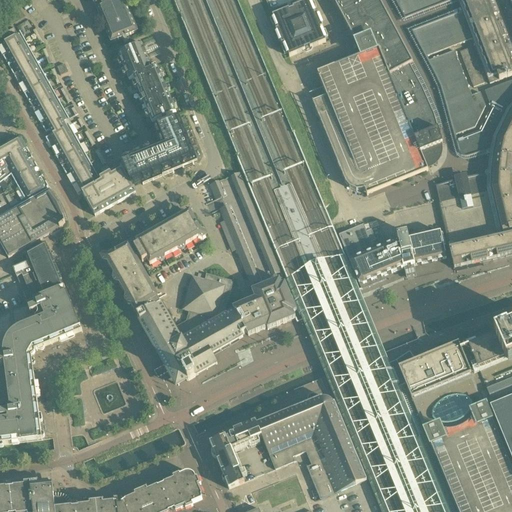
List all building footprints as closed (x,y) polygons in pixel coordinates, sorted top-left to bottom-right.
[(92,0),(112,46),(146,32),(133,0),(92,0)] [(265,0),(270,11),(296,0),(265,0)] [(326,98),(313,103),(346,183),(348,182),(349,185),(351,187),(354,189),(357,190),(360,190),(363,189),(364,189),(365,192),(366,195),(367,196),(368,196),(397,184),(398,184),(426,172),(428,172),(428,171),(427,167),(426,166),(425,166),(421,156),(422,156),(422,154),(425,153),(425,152),(430,150),(430,151),(435,149),(434,148),(439,146),(440,147),(442,146),(442,145),(442,144),(438,131),(438,130),(434,117),(434,116),(433,116),(428,104),(429,104),(429,103),(428,103),(423,91),(423,90),(422,90),(416,78),(416,77),(415,77),(409,66),(410,66),(412,64),(413,64),(412,62),(406,52),(405,50),(402,43),(401,42),(400,42),(396,44),(393,42),(391,40),(389,38),(387,34),(386,31),(385,27),(385,24),(389,22),(390,22),(389,20),(386,13),(385,12),(379,1),(378,0),(333,0),(356,43),(357,46),(360,52),(362,56),(363,57),(366,62),(351,68),(349,62),(318,74),(326,98)] [(395,0),(399,7),(399,8),(400,8),(405,18),(405,19),(406,19),(417,15),(418,14),(428,10),(429,10),(439,6),(440,6),(450,2),(451,2),(451,1),(454,0),(459,0),(462,6),(464,13),(457,15),(456,15),(456,16),(446,20),(445,20),(445,19),(444,19),(444,20),(434,24),(433,24),(423,28),(422,28),(422,29),(413,32),(412,32),(412,33),(413,33),(416,39),(416,40),(417,40),(422,50),(422,51),(426,58),(473,40),(490,85),(511,76),(511,49),(510,43),(510,42),(509,42),(505,32),(506,32),(506,31),(505,31),(501,21),(501,20),(497,9),(496,9),(492,0),(395,0)] [(314,13),(315,12),(311,4),(310,5),(309,2),(292,8),(293,10),(289,11),(289,10),(272,17),(274,20),(272,20),(276,28),(277,28),(278,30),(276,31),(277,34),(276,34),(279,43),(280,42),(281,45),(284,44),(284,46),(283,47),(287,55),(288,54),(289,58),(303,52),(304,53),(305,51),(304,49),(309,48),(310,49),(311,50),(312,48),(326,43),(324,39),(326,39),(322,31),(321,31),(320,29),(323,28),(321,25),(322,25),(319,17),(318,17),(317,14),(314,15),(314,13)] [(0,46),(18,36),(14,29),(0,36),(0,46)] [(18,36),(0,46),(0,51),(46,133),(50,131),(51,133),(52,135),(46,139),(78,196),(82,194),(101,183),(99,180),(69,126),(67,126),(66,124),(65,122),(69,120),(21,34),(18,36)] [(152,123),(176,114),(157,68),(153,70),(143,45),(119,54),(130,80),(134,78),(152,123)] [(474,88),(484,84),(471,49),(460,53),(474,88)] [(454,52),(428,62),(428,63),(429,63),(435,74),(435,75),(441,87),(441,88),(445,101),(445,102),(449,115),(448,115),(449,116),(453,129),(452,129),(452,130),(453,130),(455,136),(456,136),(475,129),(485,107),(480,94),(472,97),(454,52)] [(61,76),(68,74),(65,65),(58,68),(61,76)] [(487,175),(487,174),(486,175),(480,177),(480,176),(479,176),(479,177),(473,178),(472,178),(467,180),(467,179),(466,179),(466,180),(461,181),(456,182),(455,182),(450,184),(450,183),(448,183),(449,184),(443,185),(442,185),(436,187),(436,186),(435,186),(435,187),(436,187),(437,191),(436,191),(437,192),(438,197),(438,198),(438,199),(439,198),(440,203),(439,203),(439,204),(451,256),(451,257),(451,258),(452,258),(454,268),(453,268),(454,270),(455,270),(455,269),(467,266),(467,267),(468,267),(468,266),(479,263),(480,264),(481,264),(481,263),(487,261),(492,260),(493,261),(494,261),(494,260),(505,257),(505,258),(507,258),(506,257),(511,255),(511,81),(509,83),(485,92),(491,109),(480,132),(457,140),(456,141),(456,140),(455,140),(456,142),(456,141),(459,151),(458,151),(458,152),(459,151),(460,151),(468,155),(469,156),(468,156),(468,157),(470,157),(469,156),(478,154),(479,154),(480,154),(480,153),(489,150),(489,151),(489,150),(490,150),(488,166),(487,175)] [(197,163),(179,118),(154,129),(162,148),(154,152),(152,149),(140,154),(127,159),(121,161),(123,166),(122,165),(121,165),(121,166),(120,167),(121,167),(131,187),(137,184),(141,183),(143,186),(153,181),(197,163)] [(0,151),(0,184),(8,178),(11,176),(25,200),(48,187),(21,139),(0,151)] [(121,167),(99,180),(101,183),(82,194),(95,217),(136,194),(131,187),(121,167)] [(280,281),(283,280),(240,174),(230,178),(209,186),(251,287),(257,284),(259,289),(280,281)] [(0,251),(3,250),(9,259),(50,236),(51,237),(62,231),(60,229),(66,225),(64,220),(67,219),(64,211),(60,203),(55,196),(50,190),(0,217),(0,251)] [(205,232),(200,231),(191,214),(138,244),(139,246),(134,249),(137,254),(137,257),(136,257),(139,263),(141,261),(142,263),(147,261),(150,266),(157,262),(161,263),(164,261),(165,257),(178,250),(182,251),(185,249),(186,245),(198,239),(202,240),(207,237),(205,232)] [(352,268),(359,284),(361,290),(385,280),(384,277),(404,269),(446,259),(440,233),(409,240),(407,234),(397,236),(398,242),(375,252),(364,225),(339,236),(345,251),(352,268)] [(33,301),(60,290),(64,288),(46,244),(25,255),(28,263),(13,269),(27,304),(33,301)] [(126,248),(108,258),(105,257),(101,259),(103,263),(108,265),(114,277),(113,281),(115,284),(119,286),(126,297),(125,302),(127,305),(131,307),(135,313),(136,312),(137,314),(138,313),(138,312),(157,301),(157,302),(158,301),(157,299),(156,300),(126,248)] [(14,266),(24,262),(22,257),(12,263),(14,266)] [(306,267),(290,281),(385,511),(442,511),(340,260),(318,262),(306,267)] [(136,312),(135,313),(136,316),(137,317),(164,366),(157,370),(161,377),(169,373),(176,388),(187,381),(188,382),(195,378),(195,377),(217,365),(213,358),(212,355),(216,353),(231,345),(243,338),(242,336),(246,334),(248,337),(267,329),(268,331),(296,319),(293,314),(294,314),(297,313),(285,284),(282,286),(280,281),(259,289),(252,292),(255,300),(233,309),(234,312),(227,316),(225,313),(233,282),(206,275),(204,281),(192,278),(183,311),(189,312),(186,322),(174,329),(159,303),(158,301),(157,302),(157,301),(138,312),(138,313),(137,314),(136,312)] [(0,364),(4,364),(5,371),(6,379),(34,375),(33,368),(32,360),(32,358),(33,358),(33,357),(34,356),(35,355),(35,354),(35,353),(34,353),(82,333),(81,329),(66,294),(62,296),(60,290),(33,301),(34,304),(12,313),(12,312),(11,313),(0,317),(0,364)] [(416,362),(399,369),(405,384),(421,424),(429,442),(438,465),(448,487),(455,506),(457,511),(511,511),(511,329),(461,350),(458,344),(448,348),(443,350),(442,351),(441,351),(440,351),(440,352),(439,352),(438,353),(437,353),(437,354),(436,354),(436,355),(435,355),(434,356),(433,357),(433,358),(432,358),(432,359),(431,359),(431,360),(430,361),(431,361),(433,367),(424,371),(419,361),(420,361),(419,360),(416,362)] [(397,361),(369,372),(370,373),(370,374),(379,394),(397,387),(405,384),(399,369),(415,362),(413,358),(409,353),(397,361)] [(34,375),(6,379),(10,406),(4,408),(3,404),(2,405),(5,412),(0,412),(0,413),(1,418),(0,417),(0,446),(39,441),(41,441),(43,441),(42,439),(42,435),(34,375)] [(309,403),(256,425),(262,438),(275,471),(303,460),(320,501),(322,500),(336,495),(362,484),(363,483),(366,482),(363,473),(359,463),(357,460),(334,403),(333,404),(332,403),(332,402),(331,401),(330,401),(329,400),(328,400),(327,399),(326,399),(324,399),(323,399),(322,399),(322,398),(318,400),(317,399),(317,398),(316,397),(315,396),(314,396),(313,396),(312,396),(311,396),(310,397),(309,398),(308,399),(308,400),(308,401),(308,402),(308,403),(309,403)] [(219,440),(210,444),(213,450),(216,459),(224,477),(226,482),(229,490),(245,484),(231,451),(262,438),(256,425),(255,423),(233,432),(234,434),(233,435),(233,436),(232,435),(231,435),(231,436),(230,436),(230,437),(230,438),(227,440),(226,437),(219,440)] [(169,511),(175,510),(175,511),(185,508),(186,510),(193,507),(192,505),(202,500),(201,497),(203,496),(199,487),(201,486),(198,478),(196,479),(195,476),(194,476),(193,475),(192,474),(190,474),(189,473),(187,473),(186,474),(185,474),(180,476),(179,474),(172,477),(172,479),(163,483),(164,485),(158,488),(157,486),(148,490),(147,488),(133,494),(134,496),(125,500),(126,502),(120,504),(115,505),(114,503),(104,504),(104,501),(89,503),(89,505),(79,507),(79,509),(73,510),(72,507),(72,510),(69,510),(68,504),(67,503),(67,502),(66,502),(65,501),(64,500),(63,500),(62,499),(60,499),(59,499),(56,499),(55,499),(54,499),(53,484),(49,485),(49,482),(38,483),(38,481),(23,483),(23,485),(13,486),(13,489),(7,489),(7,487),(0,487),(0,511),(169,511)]
